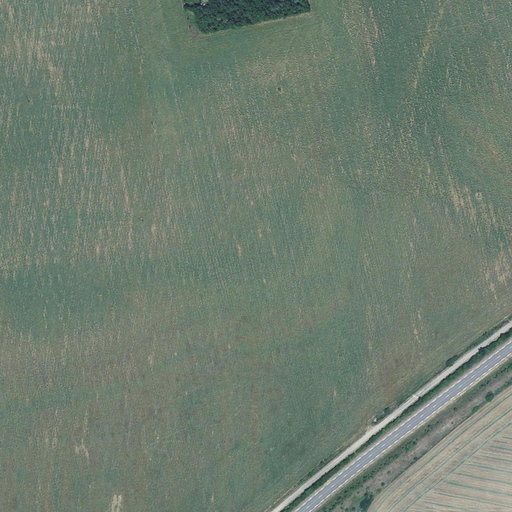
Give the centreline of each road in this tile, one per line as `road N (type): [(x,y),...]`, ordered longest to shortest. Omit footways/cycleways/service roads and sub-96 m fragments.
road 1 (track): [(278,511),(511,326)]
road 2 (primary): [(304,511),(511,348)]
